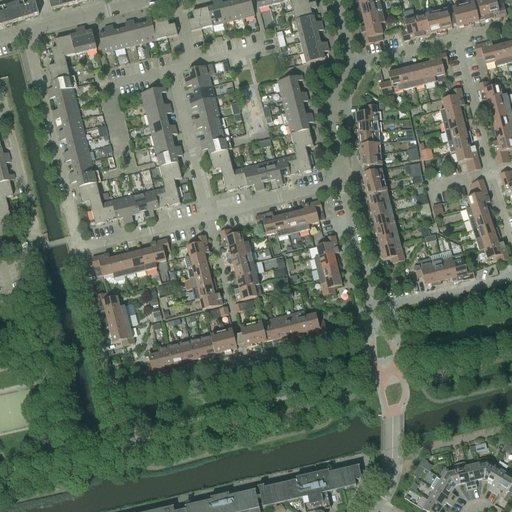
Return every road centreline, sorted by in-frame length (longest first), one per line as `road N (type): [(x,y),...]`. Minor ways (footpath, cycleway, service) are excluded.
road 1 (residential): [(112,395),(377,326),(371,310)]
road 2 (residential): [(112,395),(76,251),(208,217)]
road 3 (residential): [(511,241),(457,40)]
road 4 (residential): [(74,230),(25,32)]
road 5 (residential): [(208,217),(170,69)]
road 6 (residential): [(371,310),(511,276)]
road 7 (residential): [(208,217),(342,182)]
road 8 (residential): [(32,221),(0,92)]
road 9 (residential): [(371,310),(342,182)]
road 10 (residential): [(25,32),(148,0)]
road 11 (residential): [(342,182),(328,111),(351,63)]
